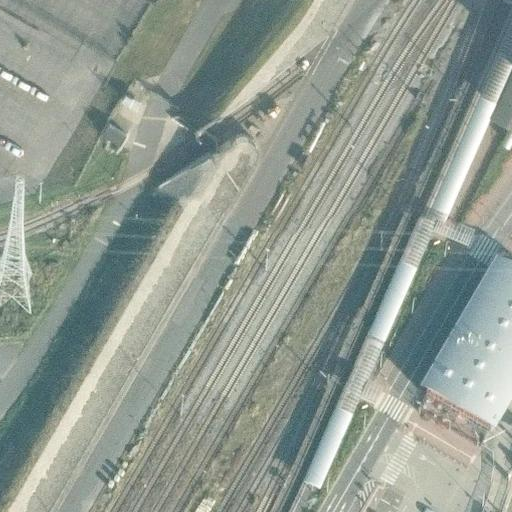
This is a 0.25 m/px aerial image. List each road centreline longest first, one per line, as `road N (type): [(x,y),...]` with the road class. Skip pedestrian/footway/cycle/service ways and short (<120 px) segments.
road 1 (unclassified): [(0,405),(108,232),(162,96)]
road 2 (residential): [(511,210),(336,511)]
